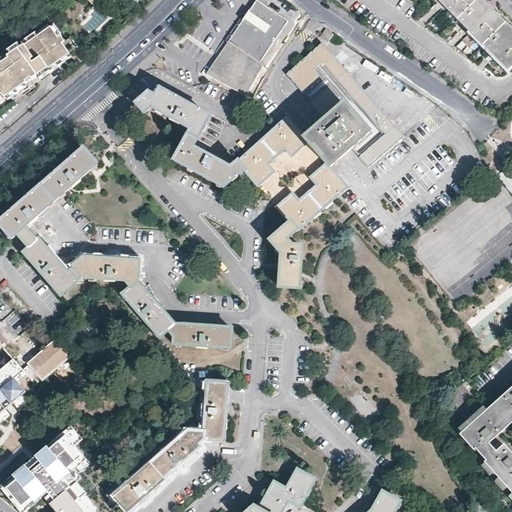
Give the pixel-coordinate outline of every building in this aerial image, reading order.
[(257,0),(256,0),(228,41),(260,61),(288,21),(257,0)] [(483,0),(437,0),(441,3),(478,40),(508,71),(511,66),(511,28),(507,24),(483,0)] [(0,96),(2,95),(6,99),(10,96),(16,92),(22,88),(32,81),(34,85),(71,59),(62,45),(57,39),(51,30),(50,28),(37,37),(24,46),(17,51),(9,56),(6,58),(7,60),(3,63),(0,65),(0,96)] [(334,34),(326,28),(321,36),(329,42),(334,34)] [(24,46),(37,37),(34,33),(21,42),(24,46)] [(260,61),(228,41),(208,73),(244,96),(264,64),(260,61)] [(17,51),(24,46),(21,42),(15,47),(17,51)] [(224,187),(245,170),(258,185),(273,172),(267,164),(286,148),(293,155),(307,143),(314,150),(315,149),(320,155),(319,157),(326,165),(312,177),(318,185),(299,201),(293,194),(278,207),(291,222),(270,241),(282,254),(280,287),(300,288),(301,266),(303,266),(303,255),(301,255),(302,247),(292,246),(287,239),(346,187),(330,168),(333,165),(335,163),(340,158),(352,148),(356,152),(369,166),(403,136),(354,79),(322,43),(307,57),(287,74),(295,82),(304,93),(305,95),(326,119),(314,128),(313,129),(310,132),(303,138),(286,119),(271,133),(264,139),(230,168),(218,162),(219,160),(208,154),(207,155),(193,148),(197,140),(209,117),(160,90),(156,97),(149,93),(137,103),(146,112),(152,107),(169,117),(170,120),(179,125),(180,123),(191,130),(183,143),(175,160),(211,180),(224,187)] [(7,53),(9,56),(17,51),(15,47),(7,53)] [(168,330),(169,330),(176,324),(174,322),(156,302),(139,282),(138,281),(139,269),(139,262),(83,257),(73,266),(75,268),(69,273),(39,240),(38,241),(26,229),(26,227),(30,224),(31,225),(39,218),(38,216),(47,208),(71,187),(72,188),(81,180),(80,179),(97,164),(84,149),(52,178),(0,223),(0,224),(13,239),(18,235),(30,248),(24,253),(37,267),(40,271),(39,272),(46,280),(48,280),(63,296),(77,283),(77,282),(81,278),(83,278),(105,280),(104,282),(115,283),(116,281),(127,282),(132,288),(124,295),(138,311),(137,312),(145,321),(146,320),(160,337),(168,330)] [(176,324),(169,330),(175,336),(175,344),(197,346),(197,347),(208,349),(209,347),(231,348),(232,328),(176,324)] [(43,353),(57,368),(72,355),(58,339),(50,347),(49,347),(43,351),(44,352),(43,353)] [(55,370),(57,368),(43,353),(24,369),(36,384),(44,377),(47,379),(56,372),(55,370)] [(0,415),(36,384),(24,369),(8,384),(0,390),(0,415)] [(148,494),(177,469),(178,471),(187,463),(185,462),(202,447),(200,444),(204,440),(205,441),(224,442),(229,384),(208,383),(206,406),(205,406),(205,417),(206,417),(205,432),(189,431),(115,496),(128,511),(139,502),(141,503),(149,495),(148,494)] [(511,387),(461,433),(475,450),(477,449),(487,460),(485,462),(511,491),(511,454),(504,445),(496,452),(486,440),(511,417),(511,387)] [(69,438),(2,491),(19,511),(36,511),(45,505),(51,511),(99,511),(83,494),(90,488),(79,475),(91,463),(69,438)] [(21,459),(25,465),(34,459),(31,454),(21,459)] [(300,506),(315,481),(298,471),(287,490),(275,483),(260,510),(254,507),(248,511),(395,511),(401,502),(383,492),(374,508),(373,510),(372,511),(370,511),(281,511),(288,500),(300,506)]
